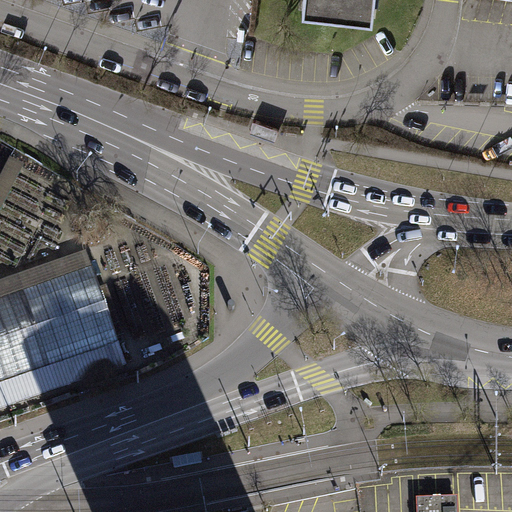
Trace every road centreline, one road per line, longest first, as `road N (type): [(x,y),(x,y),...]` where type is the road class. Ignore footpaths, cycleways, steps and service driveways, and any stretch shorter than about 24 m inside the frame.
road 1 (unclassified): [(450,0),(447,24),(417,78),(342,110),(247,100),(0,14)]
road 2 (secondary): [(456,217),(302,185),(44,99)]
road 3 (secondary): [(44,99),(340,280)]
road 4 (primary): [(168,414),(226,409),(450,342)]
road 5 (primary): [(340,280),(168,414)]
road 6 (primary): [(168,414),(0,486)]
road 7 (secondary): [(419,232),(402,271),(408,295),(450,342)]
road 8 (primary): [(340,280),(450,342)]
